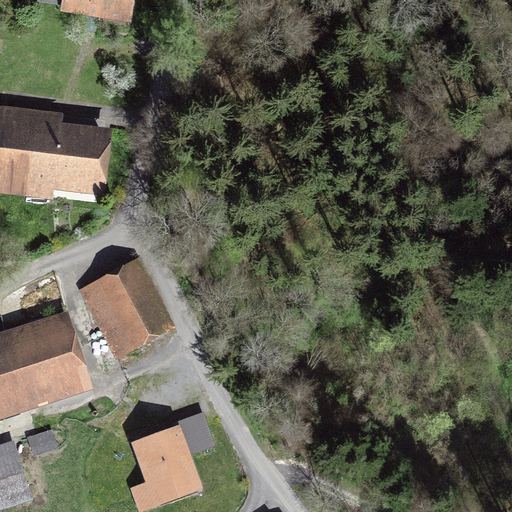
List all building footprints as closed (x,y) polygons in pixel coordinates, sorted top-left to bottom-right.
[(65,0),(67,0),(126,9),(127,0),(38,0),(38,1),(63,5),(63,7),(64,7),(65,0)] [(29,179),(98,187),(104,137),(0,124),(0,108),(0,188),(28,192),(29,179)] [(105,284),(85,294),(115,351),(162,326),(132,271),(105,285),(105,284)] [(65,331),(0,351),(0,409),(7,407),(5,399),(79,376),(65,331)] [(184,421),(194,456),(216,449),(206,414),(184,421)] [(51,432),(30,438),(35,454),(56,447),(51,432)] [(158,499),(196,486),(176,433),(138,446),(158,499)] [(0,507),(28,499),(10,445),(0,447),(0,507)]
